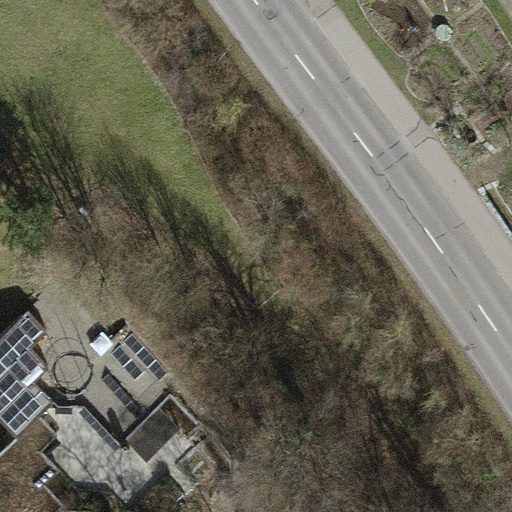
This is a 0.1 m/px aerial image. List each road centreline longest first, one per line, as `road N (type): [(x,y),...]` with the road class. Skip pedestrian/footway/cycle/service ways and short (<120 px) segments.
road 1 (secondary): [(511,342),(258,0)]
road 2 (track): [(452,511),(271,300)]
